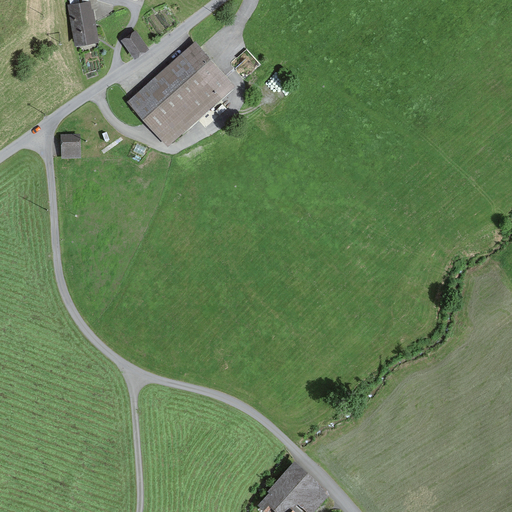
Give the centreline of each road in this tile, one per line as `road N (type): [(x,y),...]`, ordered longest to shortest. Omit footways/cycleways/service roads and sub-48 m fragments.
road 1 (unclassified): [(38,130),(49,160),(61,286),(88,333),(133,371),(247,409),(352,511)]
road 2 (unclassified): [(216,0),(38,130)]
